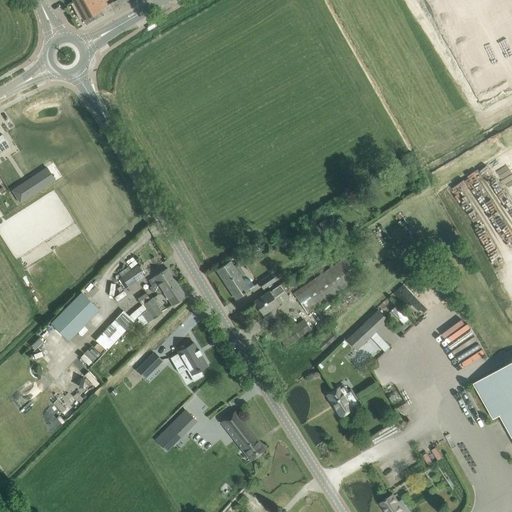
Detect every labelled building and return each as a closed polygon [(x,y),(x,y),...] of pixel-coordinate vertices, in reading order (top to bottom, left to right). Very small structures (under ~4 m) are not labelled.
[(72,0),(73,0),(83,20),(101,10),(101,9),(106,7),(106,6),(102,0),(72,0)] [(511,0),(428,0),(491,109),(511,96),(511,0)] [(0,153),(10,146),(2,134),(0,135),(0,153)] [(47,167),(12,190),(20,202),(55,180),(47,167)] [(295,291),(308,310),(360,274),(347,255),(295,291)] [(245,278),(243,280),(230,261),(217,270),(236,299),(249,290),(249,289),(254,285),(250,279),(245,278)] [(128,266),(119,273),(122,278),(119,280),(125,289),(145,275),(138,265),(131,269),(128,266)] [(157,294),(162,291),(176,282),(168,268),(149,280),(152,286),(150,287),(153,292),(155,291),(157,294)] [(258,282),(263,289),(277,280),(272,272),(258,282)] [(176,282),(162,291),(172,305),(186,296),(176,282)] [(284,290),(280,284),(255,302),(263,314),(278,303),(274,298),(284,290)] [(50,322),(68,340),(99,308),(81,291),(50,322)] [(141,304),(144,303),(150,299),(146,292),(137,298),(141,304)] [(141,314),(146,322),(161,313),(152,298),(150,299),(144,303),(148,310),(141,314)] [(140,306),(128,316),(123,311),(96,340),(106,350),(133,321),(138,316),(141,314),(148,310),(144,303),(141,304),(140,305),(140,306)] [(388,310),(405,328),(411,322),(394,304),(388,310)] [(346,339),(356,350),(389,320),(378,309),(346,339)] [(279,336),(286,346),(310,329),(303,319),(279,336)] [(448,338),(442,341),(453,365),(459,363),(448,338)] [(177,350),(168,355),(173,363),(182,358),(193,375),(192,375),(193,376),(191,377),(192,378),(201,372),(198,366),(205,362),(191,340),(176,349),(177,350)] [(153,352),(136,368),(144,376),(161,360),(153,352)] [(82,353),(78,356),(85,364),(89,360),(82,353)] [(511,361),(474,383),(494,418),(500,415),(511,435),(511,361)] [(76,408),(100,385),(85,370),(61,392),(76,408)] [(353,408),(357,406),(361,403),(351,388),(348,390),(343,393),(339,387),(326,395),(340,417),(353,409),(353,408)] [(186,410),(156,440),(166,450),(196,420),(186,410)] [(222,421),(252,460),(265,450),(235,411),(222,421)] [(156,511),(170,511),(224,443),(208,430),(149,506),(156,511)] [(435,447),(420,454),(426,466),(441,458),(435,447)] [(209,477),(194,494),(202,500),(234,462),(224,454),(208,473),(206,475),(209,477)] [(159,475),(166,481),(182,462),(175,456),(159,475)] [(398,502),(393,495),(380,503),(386,511),(404,511),(403,510),(407,508),(402,500),(398,502)]
